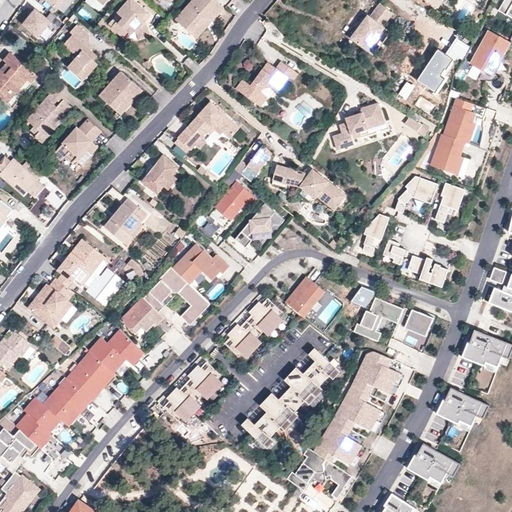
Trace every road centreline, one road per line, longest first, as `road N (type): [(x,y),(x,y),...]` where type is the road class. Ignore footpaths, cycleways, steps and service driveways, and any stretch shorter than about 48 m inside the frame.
road 1 (residential): [(460,315),(312,253),(279,261),(137,403),(52,511)]
road 2 (residential): [(0,307),(265,0)]
road 3 (residential): [(358,511),(407,434),(460,315)]
road 4 (residential): [(460,315),(511,171)]
